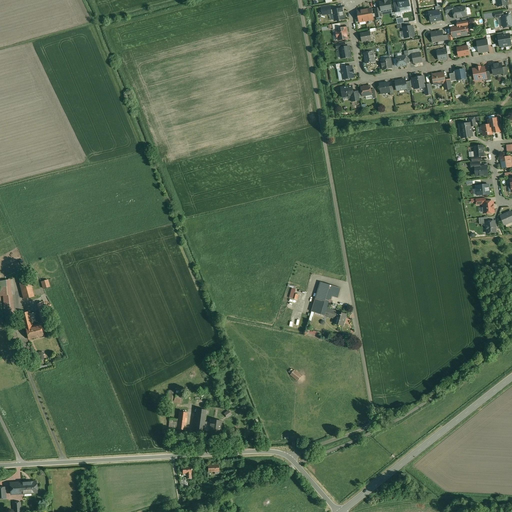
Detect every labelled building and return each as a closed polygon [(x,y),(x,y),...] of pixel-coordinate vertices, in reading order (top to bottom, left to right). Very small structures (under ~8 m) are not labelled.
[(387,0),(383,1),(383,2),(380,3),(382,12),(392,10),(390,1),(387,2),(387,0)] [(330,7),(322,8),(323,15),(332,13),(330,7)] [(453,9),(453,12),(455,19),(465,17),(466,15),(466,13),(467,11),(466,8),(465,7),(453,9)] [(342,8),(333,10),(335,21),(344,19),(344,15),(343,15),(342,8)] [(372,9),(358,11),(360,22),(373,20),(372,9)] [(436,11),(430,12),(431,15),(430,17),(431,22),(441,20),(439,11),(436,11)] [(504,17),(502,17),(503,22),(503,23),(504,25),(503,25),(504,27),(505,28),(511,26),(511,22),(511,15),(504,17)] [(410,26),(403,28),(405,38),(415,36),(413,26),(410,26)] [(459,27),(455,28),(453,30),(452,31),(453,37),(467,34),(466,26),(465,26),(459,27)] [(341,28),(337,29),(337,33),(336,33),(337,37),(338,37),(339,41),(348,39),(346,28),(341,28)] [(441,31),(431,33),(432,36),(430,39),(433,40),(433,42),(438,41),(438,40),(443,39),(444,39),(443,36),(443,33),(441,31)] [(370,32),(361,34),(362,42),(372,40),(370,32)] [(507,35),(498,36),(500,47),(502,47),(502,48),(510,46),(510,45),(511,45),(510,34),(507,35)] [(487,40),(477,42),(479,53),(489,51),(488,46),(487,40)] [(467,46),(457,48),(459,56),(469,55),(468,50),(468,46),(467,46)] [(346,47),(340,48),(340,49),(342,59),(351,57),(349,47),(346,47)] [(445,49),(443,50),(442,50),(437,51),(439,60),(448,58),(446,50),(445,49)] [(368,52),(364,53),(366,63),(375,61),(374,56),(374,55),(374,51),(368,52)] [(414,54),(412,55),(413,59),(414,63),(423,62),(421,53),(414,54)] [(405,56),(403,56),(402,56),(396,57),(398,66),(407,65),(407,64),(405,56)] [(391,59),(381,60),(383,70),(392,68),(391,61),(391,59)] [(502,64),(492,65),(493,74),(497,73),(498,74),(503,73),(502,68),(502,64)] [(346,67),(341,68),(343,79),(347,79),(348,80),(350,79),(350,78),(354,78),(353,74),(354,73),(353,70),(352,66),(346,67)] [(481,68),(481,67),(477,68),(477,69),(473,69),(475,81),(486,79),(487,79),(485,72),(484,67),(481,68)] [(464,69),(456,71),(456,72),(454,72),(454,73),(454,76),(456,76),(457,80),(466,79),(464,69)] [(444,73),(433,75),(434,85),(445,83),(446,83),(445,81),(444,73)] [(424,76),(413,78),(415,89),(425,87),(426,87),(425,85),(424,76)] [(405,80),(396,81),(397,91),(407,89),(406,82),(405,80)] [(389,83),(380,84),(381,93),(390,92),(389,87),(389,83)] [(353,88),(350,86),(341,88),(343,96),(347,95),(349,96),(351,96),(354,95),(353,92),(353,88)] [(370,86),(361,88),(363,96),(364,97),(366,96),(366,95),(372,94),(371,90),(370,86)] [(359,91),(353,92),(354,95),(351,96),(352,102),(360,100),(359,91)] [(498,118),(488,120),(489,125),(491,124),(491,127),(494,127),(495,133),(500,132),(498,118)] [(470,123),(460,125),(461,131),(462,130),(463,138),(473,136),(471,127),(470,123)] [(489,125),(481,126),(483,136),(492,134),(491,127),(491,124),(489,125)] [(481,146),(474,147),(475,157),(484,156),(483,150),(484,149),(484,148),(481,146)] [(510,157),(500,159),(502,168),(511,166),(510,157)] [(480,166),(475,167),(476,176),(488,175),(487,166),(480,166)] [(489,185),(476,186),(477,195),(490,194),(489,185)] [(485,202),(483,202),(483,204),(484,208),(483,209),(483,211),(484,212),(484,213),(494,212),(493,201),(485,202)] [(511,212),(511,211),(500,216),(504,225),(511,221),(511,212)] [(488,222),(486,222),(486,224),(487,230),(488,230),(488,233),(496,232),(495,221),(488,222)] [(11,279),(0,281),(0,296),(3,296),(4,316),(15,315),(11,279)] [(23,299),(34,296),(30,282),(19,285),(23,299)] [(341,288),(321,282),(312,312),(325,315),(326,312),(327,309),(329,302),(331,303),(332,296),(338,298),(341,288)] [(42,302),(37,304),(42,323),(48,321),(42,302)] [(347,314),(338,312),(327,309),(326,312),(337,315),(335,323),(343,326),(347,314)] [(29,311),(20,314),(24,330),(26,329),(28,340),(44,336),(41,324),(32,326),(30,319),(35,317),(34,312),(29,314),(29,311)] [(291,374),(299,382),(304,377),(296,369),(291,374)] [(206,410),(197,409),(194,432),(203,433),(204,426),(206,410)] [(229,418),(233,414),(229,410),(225,413),(229,418)] [(187,413),(179,412),(178,420),(177,429),(185,430),(187,413)] [(178,420),(170,419),(169,428),(177,429),(178,420)] [(222,421),(211,420),(210,427),(204,426),(204,431),(210,431),(209,433),(220,435),(222,421)] [(36,482),(10,483),(11,494),(37,492),(36,482)]
